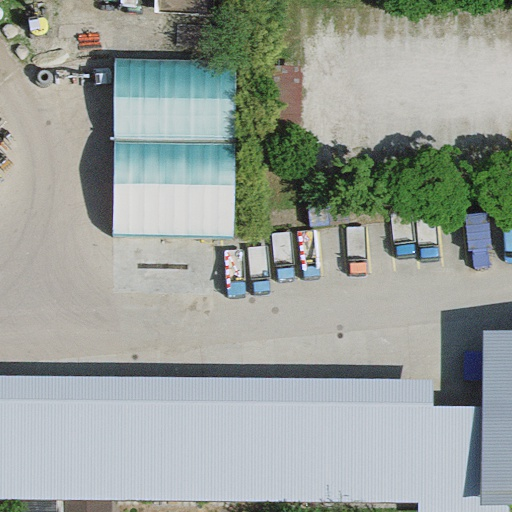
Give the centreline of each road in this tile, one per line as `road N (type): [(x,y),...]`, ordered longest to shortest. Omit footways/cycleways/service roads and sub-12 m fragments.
road 1 (track): [(0,322),(79,309),(511,286)]
road 2 (track): [(79,309),(50,195),(0,75)]
